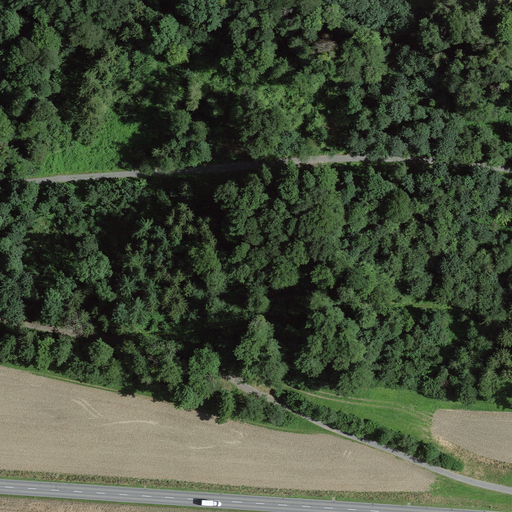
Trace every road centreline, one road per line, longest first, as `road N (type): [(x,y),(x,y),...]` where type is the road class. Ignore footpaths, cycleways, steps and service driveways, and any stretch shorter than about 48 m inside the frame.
road 1 (track): [(0,325),(249,385),(401,459),(511,493)]
road 2 (track): [(0,188),(369,159),(511,170)]
road 3 (tertiary): [(359,511),(0,488)]
